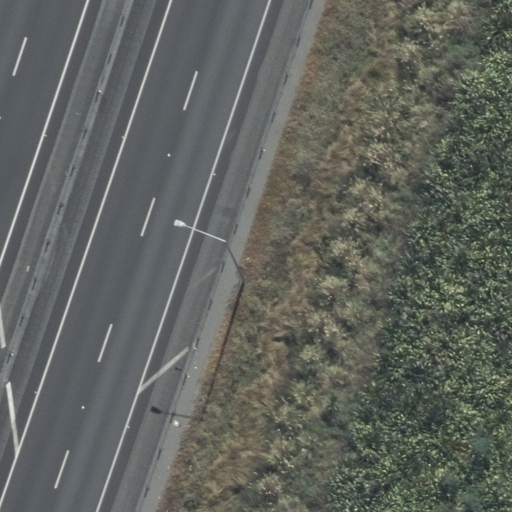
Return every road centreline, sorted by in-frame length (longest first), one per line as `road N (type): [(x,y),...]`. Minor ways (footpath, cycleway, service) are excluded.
road 1 (motorway): [(221,0),(45,511)]
road 2 (motorway): [(0,114),(38,0)]
